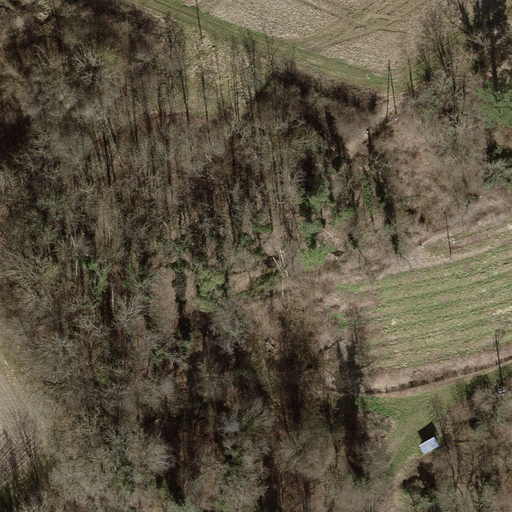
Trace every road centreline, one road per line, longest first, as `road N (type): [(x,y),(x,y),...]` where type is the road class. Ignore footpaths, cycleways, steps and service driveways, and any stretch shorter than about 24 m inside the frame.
road 1 (track): [(486,0),(337,109),(105,0)]
road 2 (track): [(337,109),(245,141),(82,154),(0,203)]
road 3 (track): [(0,326),(17,388),(82,455),(9,511)]
road 4 (track): [(362,511),(414,423),(511,367)]
